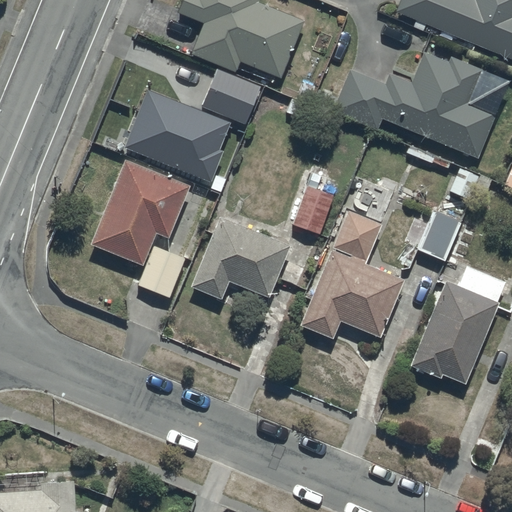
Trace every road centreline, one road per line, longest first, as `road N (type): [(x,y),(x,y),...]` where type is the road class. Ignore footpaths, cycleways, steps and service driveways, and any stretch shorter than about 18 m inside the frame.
road 1 (residential): [(412,511),(0,340)]
road 2 (tertiary): [(77,0),(0,186)]
